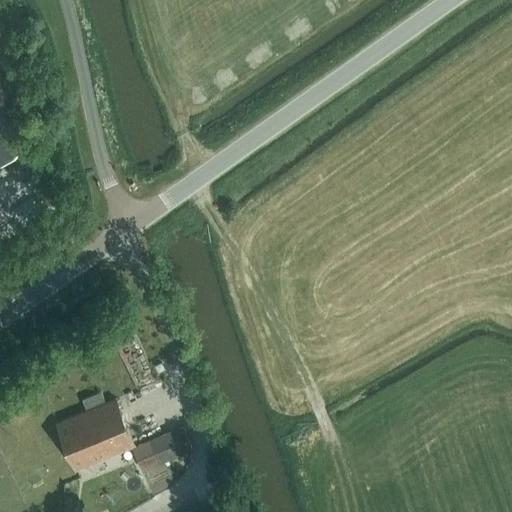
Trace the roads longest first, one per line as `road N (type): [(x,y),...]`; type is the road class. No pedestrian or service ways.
road 1 (tertiary): [(134,222),(449,0)]
road 2 (unclassified): [(134,222),(91,120),(66,0)]
road 3 (tertiary): [(0,318),(134,222)]
